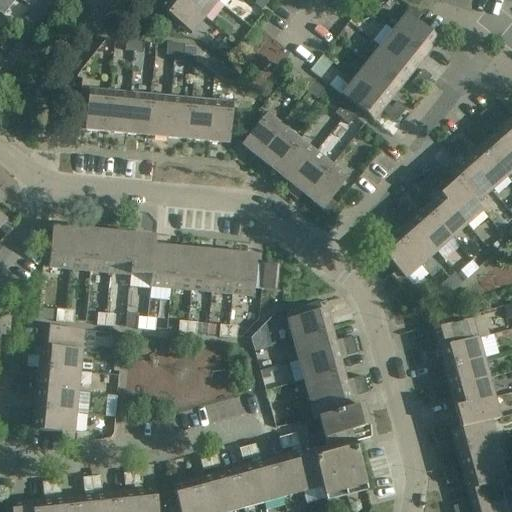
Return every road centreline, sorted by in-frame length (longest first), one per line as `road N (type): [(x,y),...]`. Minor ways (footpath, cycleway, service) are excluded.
road 1 (residential): [(319,255),(258,208),(40,181)]
road 2 (residential): [(407,511),(415,471),(363,292),(319,255)]
road 3 (residential): [(319,255),(484,48)]
road 4 (residential): [(245,427),(161,454),(8,466)]
